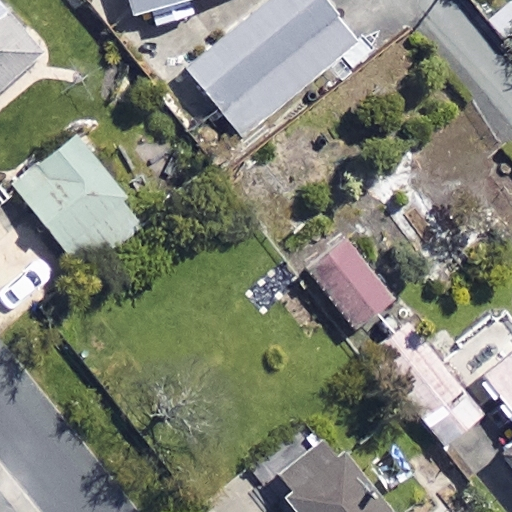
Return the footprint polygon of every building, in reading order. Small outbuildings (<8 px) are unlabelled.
[(347,30),(323,0),(254,0),(174,63),(223,127),(347,30)] [(0,71),(30,45),(0,10),(0,71)] [(133,216),(65,132),(6,179),(74,263),(133,216)] [(385,290),(332,225),(293,257),(346,321),(385,290)] [(511,318),(488,288),(429,333),(510,437),(495,449),(511,470),(511,318)] [(474,409),(436,363),(395,398),(433,443),(474,409)] [(383,511),(318,432),(262,477),(290,511),(383,511)]
